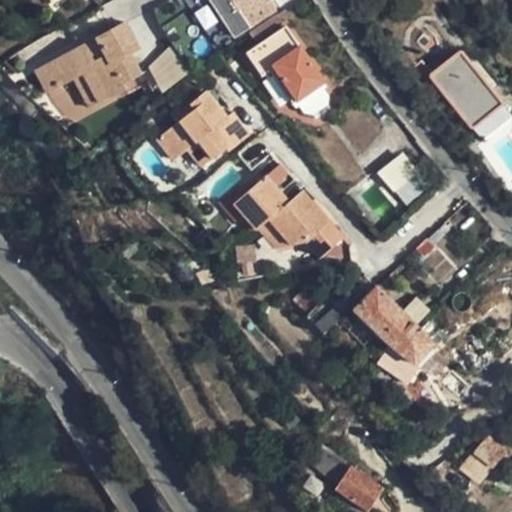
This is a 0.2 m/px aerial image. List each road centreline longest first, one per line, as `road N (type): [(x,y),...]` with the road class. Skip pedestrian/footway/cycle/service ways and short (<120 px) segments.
road 1 (tertiary): [(0,255),(55,314),(190,511)]
road 2 (tertiary): [(511,228),(426,136),(334,0)]
road 3 (tertiary): [(132,511),(63,400),(0,339)]
